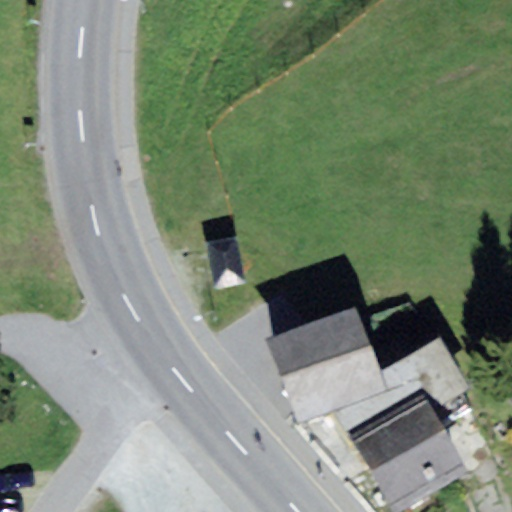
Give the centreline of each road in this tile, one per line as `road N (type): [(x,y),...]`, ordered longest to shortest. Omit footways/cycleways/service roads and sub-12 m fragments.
road 1 (primary): [(87,0),(84,163),(94,216),(140,322)]
road 2 (primary): [(140,322),(297,511)]
road 3 (residential): [(140,322),(0,343)]
